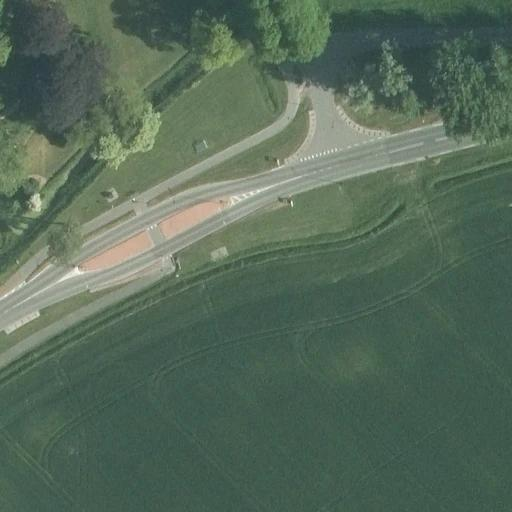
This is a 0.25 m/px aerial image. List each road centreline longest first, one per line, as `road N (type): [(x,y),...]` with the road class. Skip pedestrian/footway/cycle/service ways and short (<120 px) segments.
road 1 (unclassified): [(338,166),(305,55),(365,39),(511,39)]
road 2 (primary): [(285,182),(182,201),(58,270),(38,292)]
road 3 (primary): [(38,292),(117,272),(285,182)]
road 4 (primary): [(511,121),(338,166)]
